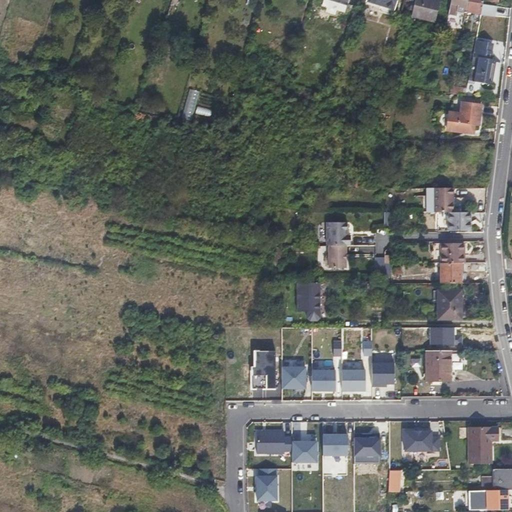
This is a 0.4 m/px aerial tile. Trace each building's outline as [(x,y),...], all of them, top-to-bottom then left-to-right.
[(370,0),(370,3),(389,8),(391,0),(370,0)] [(414,0),(411,15),(422,18),(434,20),(439,0),(414,0)] [(461,13),(464,13),(466,0),(449,0),(447,16),(455,18),(456,16),(456,12),(461,13)] [(466,0),(464,13),(480,16),(482,0),(466,0)] [(489,86),(490,81),(491,75),(488,75),(491,61),(487,60),(489,53),(473,50),(467,83),(489,86)] [(191,121),(199,92),(189,89),(181,118),(191,121)] [(474,130),(474,127),(474,125),(478,126),(481,106),(462,104),(461,114),(449,112),(447,130),(465,133),(465,128),(474,130)] [(197,107),(194,115),(208,120),(211,113),(197,107)] [(453,212),(453,200),(453,188),(436,188),(435,212),(448,212),(453,212)] [(448,212),(448,230),(467,230),(467,222),(470,220),(470,212),(453,212),(448,212)] [(347,222),(327,223),(326,246),(330,246),(346,246),(351,246),(351,236),(347,236),(347,222)] [(190,236),(177,233),(176,239),(188,242),(190,236)] [(441,243),(441,262),(442,262),(445,262),(461,262),(465,262),(464,243),(441,243)] [(346,246),(330,246),(330,255),(326,258),(326,264),(329,267),(346,267),(346,246)] [(375,267),(386,267),(385,257),(375,258),(375,267)] [(442,282),(451,282),(461,282),(461,262),(445,262),(442,262),(442,282)] [(318,282),(296,282),(296,311),(306,311),(306,317),(309,319),(316,319),(319,317),(318,282)] [(439,290),(439,304),(439,318),(461,318),(461,290),(439,290)] [(341,300),(342,308),(344,315),(360,311),(357,297),(341,300)] [(427,351),(428,366),(428,381),(452,381),(452,351),(427,351)] [(393,385),(393,364),(371,364),(371,385),(393,385)] [(304,368),(280,368),(280,390),(304,390),(304,368)] [(335,392),(335,370),(311,370),(311,392),(335,392)] [(491,463),(491,451),(491,440),(497,440),(497,428),(469,428),(469,463),(491,463)] [(430,429),(403,429),(402,450),(439,451),(439,436),(430,436),(430,429)] [(284,452),(283,430),(255,431),(256,453),(284,452)] [(347,432),(321,433),(322,455),(347,454),(347,432)] [(380,463),(379,432),(354,432),(354,463),(380,463)] [(316,461),(316,439),(291,439),(292,461),(316,461)] [(277,500),(277,467),(259,468),(259,474),(254,475),(254,500),(277,500)] [(482,490),(487,490),(507,489),(511,489),(511,468),(493,469),(493,477),(482,477),(482,490)] [(389,492),(393,492),(397,492),(398,470),(390,470),(389,492)] [(507,489),(487,490),(487,510),(507,509),(507,489)]
